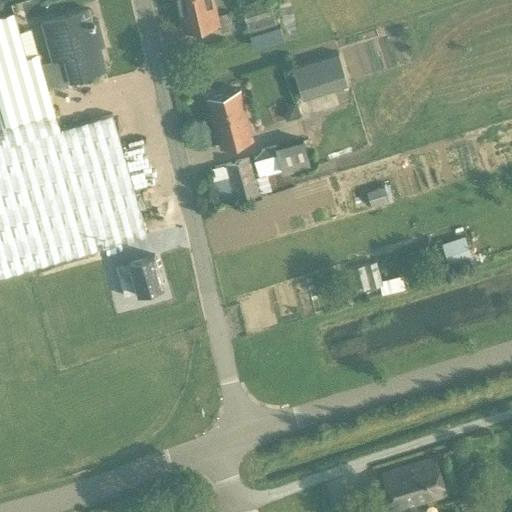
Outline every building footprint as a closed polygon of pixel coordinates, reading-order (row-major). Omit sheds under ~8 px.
[(175,0),(182,30),(218,22),(212,0),(175,0)] [(64,55),(70,77),(97,70),(93,57),(103,54),(100,44),(105,43),(98,21),(93,22),(88,6),(43,19),(53,58),(64,55)] [(0,274),(25,267),(146,232),(112,113),(60,128),(38,52),(26,55),(19,31),(13,11),(0,15),(0,274)] [(347,81),(337,49),(291,64),(301,95),(347,81)] [(206,96),(219,146),(251,138),(238,88),(206,96)] [(303,137),(253,151),(259,176),(310,164),(303,137)] [(249,157),(209,168),(218,204),(259,193),(249,157)] [(464,236),(442,244),(450,267),(473,259),(464,236)] [(131,273),(136,291),(162,284),(154,254),(115,264),(118,276),(131,273)] [(348,265),(353,287),(377,282),(372,260),(348,265)] [(434,456),(382,472),(394,509),(446,492),(434,456)]
